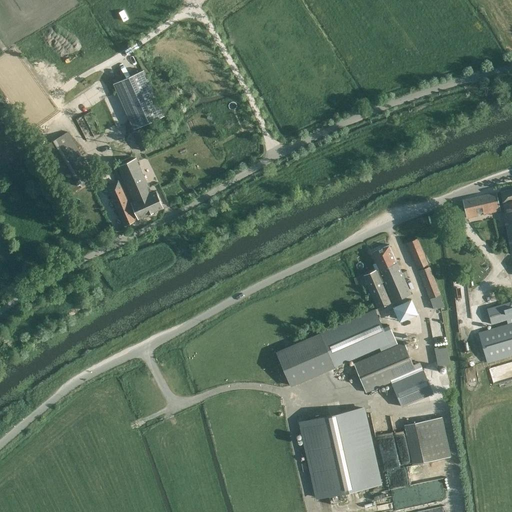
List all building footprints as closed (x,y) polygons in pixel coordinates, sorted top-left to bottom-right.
[(141,69),(112,84),(135,128),(164,114),(141,69)] [(104,132),(122,123),(111,102),(93,111),(104,132)] [(150,146),(141,128),(131,132),(141,151),(150,146)] [(68,195),(96,179),(68,132),(40,149),(68,195)] [(108,143),(117,161),(134,152),(126,134),(108,143)] [(138,220),(163,208),(156,191),(152,193),(136,158),(117,167),(133,202),(131,203),(132,204),(129,206),(118,181),(107,187),(124,226),(135,221),(130,209),(133,208),(138,219),(138,220)] [(511,254),(511,253),(511,188),(500,192),(505,213),(503,213),(511,254)] [(500,210),(496,193),(463,201),(467,218),(500,210)] [(418,269),(428,264),(417,238),(407,242),(418,269)] [(379,270),(384,281),(393,302),(411,294),(389,245),(371,253),(379,270)] [(434,309),(443,306),(439,295),(440,295),(430,266),(419,271),(434,309)] [(384,281),(379,270),(376,271),(364,276),(378,308),(390,303),(381,282),(384,281)] [(457,286),(457,314),(470,314),(469,285),(457,286)] [(413,298),(393,305),(399,321),(419,313),(413,298)] [(487,362),(511,354),(511,301),(487,308),(492,324),(507,320),(508,324),(479,333),(487,362)] [(292,386),(389,343),(375,310),(277,353),(292,386)] [(353,364),(366,392),(416,371),(403,342),(353,364)] [(438,366),(449,364),(446,346),(434,348),(438,366)] [(422,368),(416,371),(391,381),(401,406),(433,393),(422,368)] [(318,497),(380,484),(363,408),(301,422),(318,497)] [(441,417),(425,420),(404,425),(413,464),(450,456),(441,417)]
